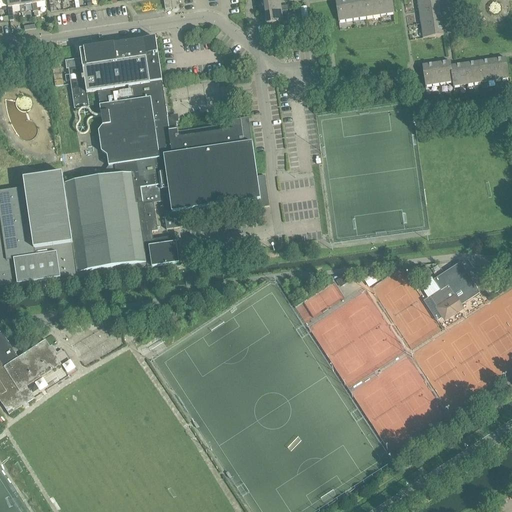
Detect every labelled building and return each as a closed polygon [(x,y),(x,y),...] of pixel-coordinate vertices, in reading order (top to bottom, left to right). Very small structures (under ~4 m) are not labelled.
[(20,0),(7,0),(8,1),(9,8),(8,8),(9,21),(14,20),(12,7),(20,6),(21,6),(20,0)] [(25,5),(32,4),(33,5),(32,0),(20,0),(21,6),(20,6),(21,13),(26,13),(25,5)] [(45,0),(32,0),(33,5),(32,4),(33,12),(34,12),(38,11),(37,4),(46,2),(45,0)] [(163,0),(165,9),(171,8),(170,0),(163,0)] [(288,6),(281,7),(279,0),(266,0),(263,0),(265,13),(282,10),(282,11),(287,10),(289,10),(288,6)] [(340,0),(336,1),(339,21),(353,19),(349,0),(340,0)] [(364,0),(349,0),(353,19),(367,17),(364,0)] [(380,15),(378,0),(364,0),(367,17),(380,15)] [(392,0),(378,0),(380,15),(394,13),(392,0)] [(439,8),(438,0),(417,0),(419,11),(439,8)] [(421,24),(441,21),(439,8),(419,11),(421,24)] [(287,10),(282,11),(282,10),(265,13),(267,25),(269,25),(269,29),(283,27),(282,23),(284,22),(284,23),(289,23),(287,10)] [(443,35),(441,21),(421,24),(423,38),(443,35)] [(65,61),(66,69),(68,69),(71,85),(73,98),(88,96),(88,94),(88,93),(93,93),(98,92),(113,90),(114,99),(120,98),(124,97),(123,88),(162,82),(162,80),(159,64),(156,39),(144,41),(84,49),(84,50),(80,51),(83,68),(77,69),(77,68),(76,59),(69,60),(65,61)] [(510,78),(507,58),(493,60),(496,80),(510,78)] [(493,60),(479,62),(482,83),(496,80),(493,60)] [(52,63),(55,87),(63,86),(60,62),(52,63)] [(451,62),(449,62),(437,64),(440,84),(454,82),(452,66),(451,62)] [(482,83),(479,62),(465,64),(468,85),(482,83)] [(426,86),(440,84),(437,64),(423,66),(426,86)] [(465,64),(452,66),(454,82),(454,87),(468,85),(465,64)] [(33,110),(0,115),(0,171),(12,169),(11,162),(46,157),(49,176),(62,173),(64,184),(75,182),(84,180),(105,177),(116,176),(149,172),(201,164),(208,177),(266,169),(293,178),(347,170),(349,151),(339,79),(147,105),(145,94),(124,97),(120,98),(114,99),(110,99),(58,107),(58,103),(54,104),(54,100),(32,104),(33,110)] [(35,258),(13,261),(17,283),(17,285),(42,282),(44,281),(46,281),(59,279),(59,281),(81,278),(87,277),(137,269),(144,269),(179,263),(178,252),(176,242),(175,238),(175,237),(153,240),(152,232),(158,231),(154,204),(149,172),(116,176),(105,177),(84,180),(75,182),(64,184),(62,173),(49,176),(35,178),(23,179),(24,189),(35,258)] [(0,285),(17,283),(13,261),(35,258),(24,189),(0,192),(0,285)] [(434,280),(410,296),(431,329),(445,320),(463,308),(460,304),(478,292),(460,263),(434,280)] [(2,341),(0,341),(0,402),(9,416),(90,362),(85,354),(80,357),(63,332),(36,351),(24,334),(6,347),(2,341)]
